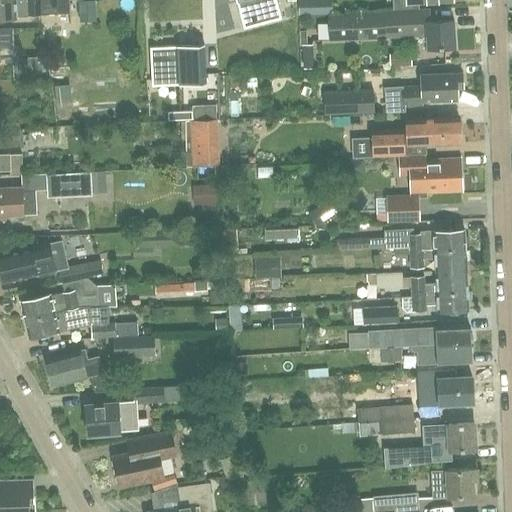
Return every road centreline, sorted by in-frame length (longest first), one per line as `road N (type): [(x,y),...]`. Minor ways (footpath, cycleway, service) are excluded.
road 1 (residential): [(511,425),(495,0)]
road 2 (residential): [(88,511),(0,357)]
